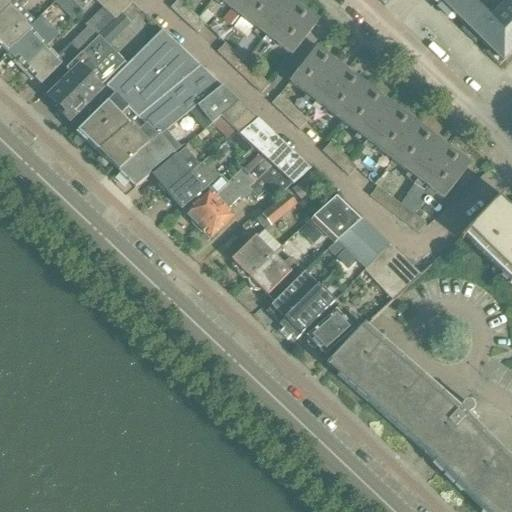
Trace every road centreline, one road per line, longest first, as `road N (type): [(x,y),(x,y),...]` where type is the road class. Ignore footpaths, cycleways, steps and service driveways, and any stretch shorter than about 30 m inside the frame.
road 1 (secondary): [(390,511),(0,142)]
road 2 (residential): [(494,129),(358,0)]
